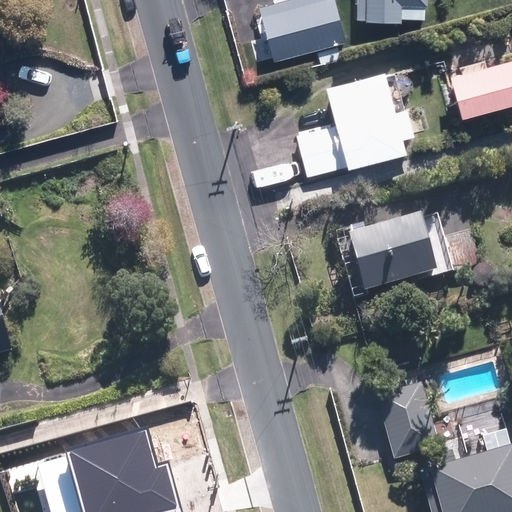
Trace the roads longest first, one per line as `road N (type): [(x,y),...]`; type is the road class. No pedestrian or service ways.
road 1 (residential): [(157,0),(299,511)]
road 2 (unknown): [(222,235),(511,152)]
